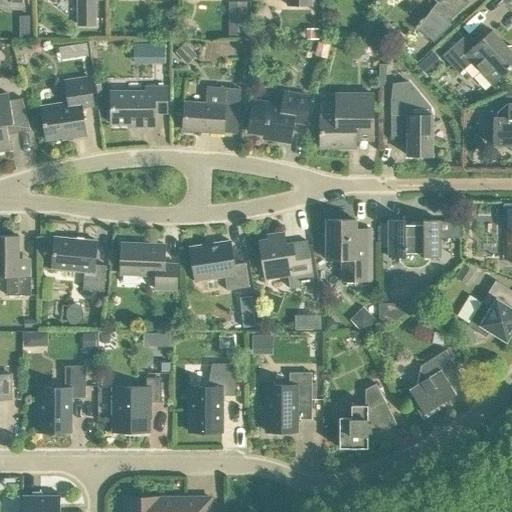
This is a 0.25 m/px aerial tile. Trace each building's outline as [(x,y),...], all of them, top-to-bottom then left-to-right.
[(77,0),(78,25),(94,25),(94,0),(77,0)] [(416,29),(433,42),(450,25),(447,22),(468,4),(462,0),(436,0),(438,1),(416,29)] [(229,14),(229,35),(246,35),(246,14),(229,14)] [(29,26),(29,16),(19,16),(19,26),(29,26)] [(319,40),(319,29),(306,29),(306,39),(319,40)] [(511,46),(510,46),(506,46),(492,31),(473,48),(462,37),(442,56),(458,74),(471,63),(491,85),(511,66),(511,46)] [(326,59),(329,44),(318,42),(314,56),(326,59)] [(86,43),(76,45),(77,57),(88,56),(86,43)] [(193,54),(184,45),(176,53),(185,61),(193,54)] [(428,77),(443,64),(433,52),(418,66),(428,77)] [(68,103),(40,107),(46,140),(68,137),(68,139),(86,137),(82,108),(93,106),(89,77),(65,81),(68,103)] [(391,112),(391,131),(407,131),(407,156),(432,156),(432,115),(430,115),(430,108),(409,82),(392,84),(390,99),(390,112),(391,112)] [(110,124),(136,124),(136,127),(154,127),(154,113),(166,113),(166,87),(145,87),(145,92),(110,92),(110,124)] [(238,113),(240,89),(206,87),(205,104),(184,102),(182,131),(223,134),(224,112),(238,113)] [(273,140),(289,142),(292,122),(304,123),(309,96),(284,93),(282,105),(253,101),(248,132),(274,136),(273,140)] [(0,95),(0,150),(10,149),(8,134),(30,131),(21,98),(9,100),(8,94),(0,95)] [(320,147),(355,147),(355,139),(372,139),(372,95),(336,95),(336,104),(320,104),(320,147)] [(496,113),(496,118),(493,118),(493,146),(508,146),(509,147),(509,148),(510,150),(511,152),(511,103),(506,104),(496,113)] [(511,203),(503,204),(503,229),(511,229),(511,262),(511,261),(511,203)] [(481,216),(483,231),(497,229),(495,213),(481,216)] [(342,260),(342,282),(370,282),(370,251),(355,251),(355,220),(326,220),(326,260),(342,260)] [(399,257),(399,261),(402,264),(405,267),(410,268),(418,268),(422,267),(425,264),(428,261),(428,257),(439,257),(439,220),(423,220),(423,225),(405,225),(405,220),(388,220),(388,224),(379,227),(379,242),(388,242),(388,257),(399,257)] [(258,241),(264,279),(287,276),(289,289),(314,285),(307,242),(293,244),(293,242),(286,243),(284,233),(266,235),(267,240),(258,241)] [(6,295),(30,296),(30,259),(18,259),(18,236),(0,236),(0,276),(6,276),(6,295)] [(84,272),(82,290),(104,292),(106,266),(94,265),(96,241),(54,237),(51,269),(84,272)] [(190,247),(195,282),(224,277),(226,291),(249,287),(245,263),(233,265),(230,241),(190,247)] [(164,264),(164,245),(121,243),(120,275),(155,276),(155,289),(176,290),(177,264),(164,264)] [(467,285),(475,272),(463,264),(455,278),(467,285)] [(489,332),(506,343),(511,334),(511,291),(495,280),(467,326),(485,337),(489,332)] [(251,296),(239,298),(241,312),(253,311),(251,296)] [(390,324),(389,303),(378,304),(379,324),(390,324)] [(374,320),(363,308),(350,320),(362,332),(374,320)] [(299,312),(299,324),(324,324),(324,312),(299,312)] [(50,313),(42,313),(41,325),(49,326),(50,313)] [(337,326),(332,320),(327,320),(327,331),(337,331),(337,326)] [(48,346),(48,332),(23,332),(23,347),(48,346)] [(172,346),(172,333),(158,333),(158,346),(172,346)] [(442,344),(444,334),(434,333),(433,343),(442,344)] [(95,348),(95,334),(85,334),(85,348),(95,348)] [(417,404),(415,406),(423,419),(444,405),(442,402),(456,394),(449,384),(462,376),(445,350),(421,365),(421,366),(417,384),(408,389),(417,404)] [(161,363),(161,373),(170,373),(170,363),(161,363)] [(189,432),(221,432),(221,396),(235,396),(235,364),(211,364),(207,387),(189,387),(189,432)] [(38,388),(38,432),(71,432),(71,398),(85,398),(85,366),(64,366),(64,388),(38,388)] [(266,432),(296,432),(296,420),(311,420),(311,373),(289,373),(289,385),(259,385),(259,404),(266,404),(266,432)] [(0,399),(10,399),(11,374),(0,374),(0,399)] [(112,433),(148,433),(148,417),(146,417),(146,402),(160,402),(160,378),(146,378),(146,387),(115,387),(115,403),(112,403),(112,433)] [(339,417),(339,448),(367,448),(367,432),(371,432),(371,427),(382,427),(384,430),(396,424),(376,383),(365,389),(365,405),(351,405),(351,417),(339,417)] [(22,496),(22,511),(59,511),(60,496),(60,494),(45,494),(45,496),(22,496)] [(183,498),(148,498),(124,498),(123,511),(210,511),(210,498),(183,498)]
